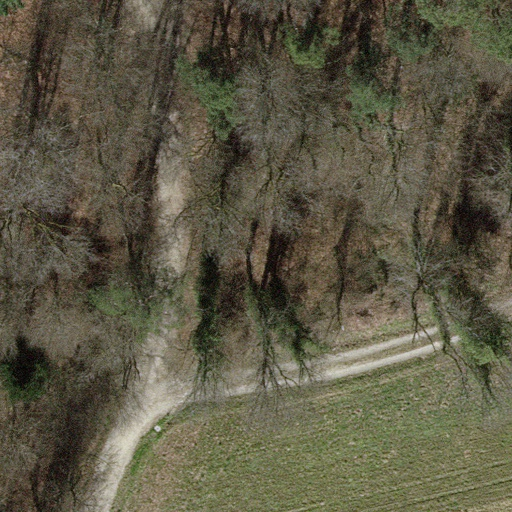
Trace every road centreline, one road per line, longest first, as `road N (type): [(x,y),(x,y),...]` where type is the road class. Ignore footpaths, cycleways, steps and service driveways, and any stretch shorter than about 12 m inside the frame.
road 1 (track): [(93,511),(146,382),(174,191),(163,0)]
road 2 (track): [(146,382),(394,358),(511,302)]
